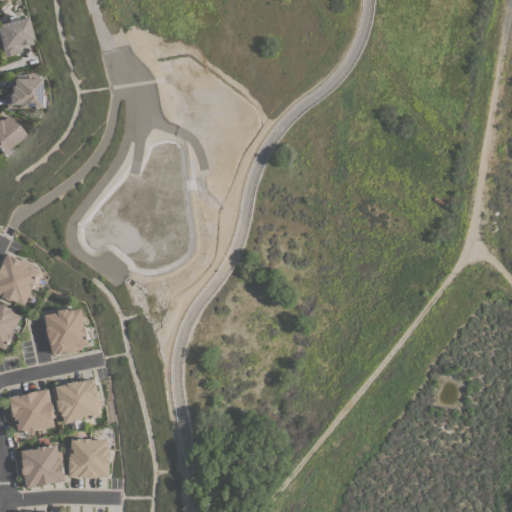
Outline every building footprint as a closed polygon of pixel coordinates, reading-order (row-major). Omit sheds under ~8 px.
[(28,44),(15,47),(17,52),(0,57),(0,23),(4,22),(3,18),(12,15),(13,19),(20,17),(28,44)] [(33,78),(33,95),(38,95),(38,107),(34,107),(34,108),(1,108),(1,93),(6,93),(6,88),(1,88),(1,78),(33,78)] [(0,114),(18,135),(6,146),(9,149),(0,157),(0,114)] [(32,289),(31,289),(29,294),(30,295),(25,305),(17,301),(16,303),(2,296),(0,295),(0,269),(2,265),(1,265),(7,253),(20,259),(21,258),(35,265),(33,268),(41,271),(32,289)] [(17,326),(16,325),(13,330),(14,331),(6,349),(0,346),(0,304),(1,303),(15,309),(14,311),(15,311),(14,312),(22,315),(17,326)] [(49,337),(47,326),(45,314),(59,311),(58,310),(67,308),(67,309),(74,308),(74,309),(82,308),(85,319),(84,319),(85,325),(86,325),(90,344),(82,346),(82,349),(67,352),(67,351),(53,354),(49,337)] [(67,384),(67,383),(78,380),(78,381),(96,377),(102,407),(99,407),(101,416),(81,420),(81,419),(76,420),(76,421),(65,424),(63,416),(62,416),(61,410),(59,411),(57,400),(59,400),(56,386),(67,384)] [(44,428),(44,427),(39,428),(39,430),(19,434),(17,426),(14,426),(11,411),(12,410),(11,403),(10,403),(9,396),(49,388),(52,402),(53,402),(56,417),(54,417),(55,426),(44,428)] [(98,477),(98,478),(88,478),(88,477),(69,476),(69,470),(69,446),(71,446),(72,438),(92,438),(92,439),(97,439),(97,438),(108,438),(108,446),(110,446),(110,452),(111,452),(111,462),(110,462),(110,477),(98,477)] [(27,488),(24,475),(23,475),(20,459),(22,458),(21,450),(32,448),(32,449),(38,448),(38,447),(57,443),(58,451),(61,450),(65,466),(64,466),(67,480),(27,488)]
